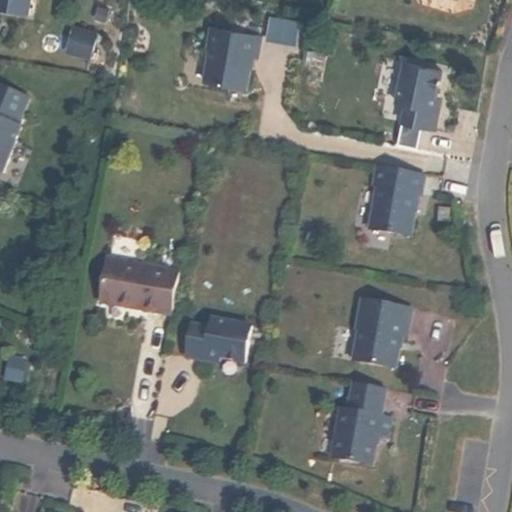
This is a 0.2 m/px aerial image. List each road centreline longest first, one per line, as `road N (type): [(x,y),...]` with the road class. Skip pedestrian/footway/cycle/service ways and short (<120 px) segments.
road 1 (residential): [(0,445),(288,511)]
road 2 (residential): [(511,82),(491,179),(511,317)]
